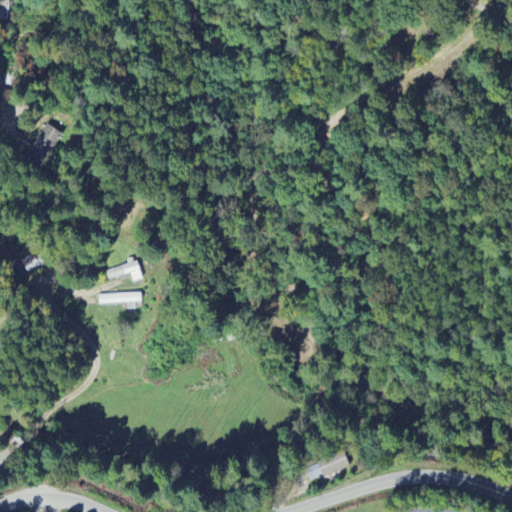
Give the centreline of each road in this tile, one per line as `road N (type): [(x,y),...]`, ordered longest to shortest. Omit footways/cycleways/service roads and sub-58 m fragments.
road 1 (residential): [(511,499),(436,476),(296,511),(62,501),(0,508)]
road 2 (residential): [(0,260),(57,303),(86,353),(70,404),(0,473)]
